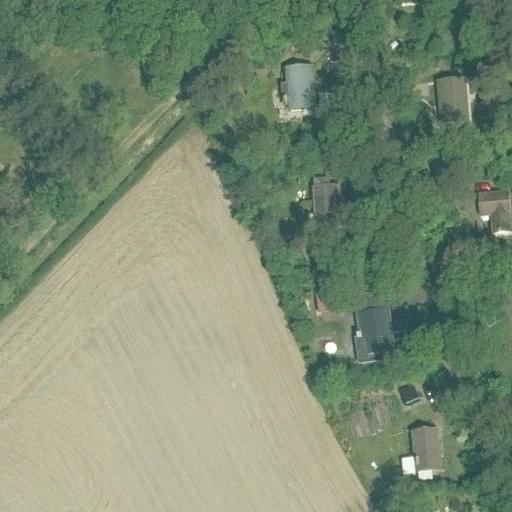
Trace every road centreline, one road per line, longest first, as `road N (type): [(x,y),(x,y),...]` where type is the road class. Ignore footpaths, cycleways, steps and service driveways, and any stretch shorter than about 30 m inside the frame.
road 1 (track): [(511,426),(450,389),(374,66)]
road 2 (track): [(266,0),(0,273)]
